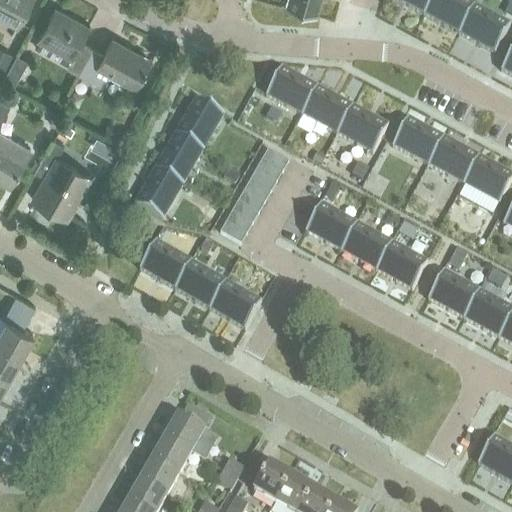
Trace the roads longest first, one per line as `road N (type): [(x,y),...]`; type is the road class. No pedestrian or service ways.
road 1 (residential): [(422,486),(236,383)]
road 2 (residential): [(297,274),(484,368)]
road 3 (residential): [(0,485),(101,302)]
road 4 (residential): [(91,511),(181,351)]
road 5 (residential): [(511,112),(414,59),(349,49)]
road 6 (residential): [(303,167),(259,249),(297,274)]
road 7 (residential): [(422,486),(484,368)]
road 8 (residential): [(349,49),(223,40)]
road 9 (residential): [(236,383),(297,274)]
